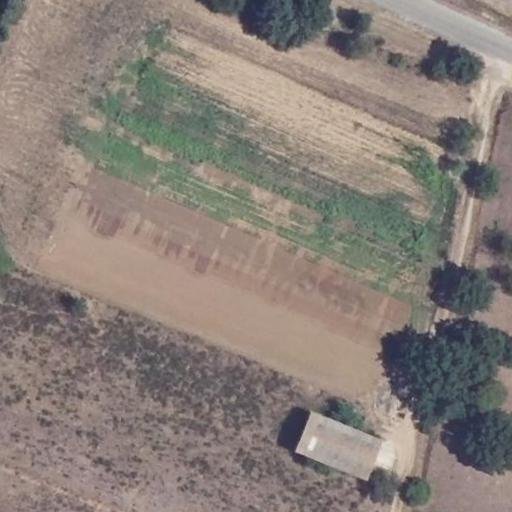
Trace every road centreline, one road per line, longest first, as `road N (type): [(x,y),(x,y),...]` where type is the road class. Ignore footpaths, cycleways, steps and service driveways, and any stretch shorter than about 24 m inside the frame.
road 1 (track): [(502,48),(398,511)]
road 2 (unclassified): [(402,0),(511,53)]
